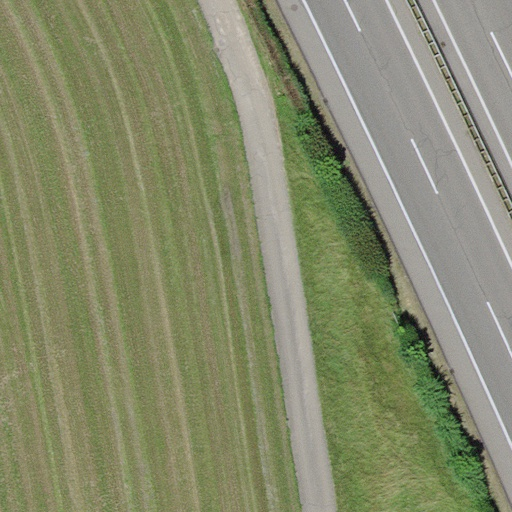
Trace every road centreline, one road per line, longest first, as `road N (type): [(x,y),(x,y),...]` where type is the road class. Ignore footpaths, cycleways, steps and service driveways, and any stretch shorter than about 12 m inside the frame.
road 1 (unclassified): [(325,511),(242,72),(206,0)]
road 2 (motorway): [(340,0),(511,361)]
